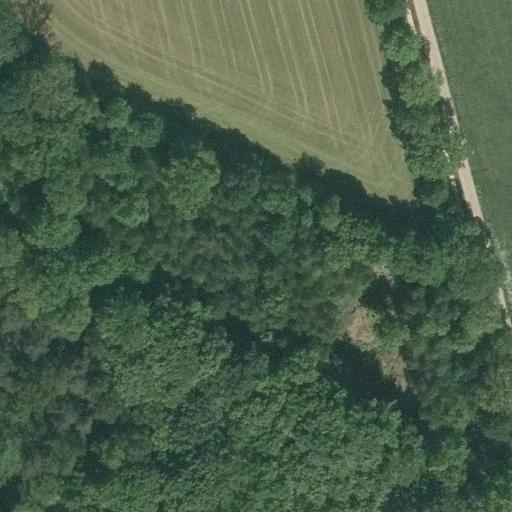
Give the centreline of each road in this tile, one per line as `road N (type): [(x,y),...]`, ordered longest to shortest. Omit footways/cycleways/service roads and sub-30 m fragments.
road 1 (track): [(0,211),(66,245),(99,284),(162,286),(356,392),(511,453)]
road 2 (track): [(160,511),(170,466),(163,434),(99,284)]
